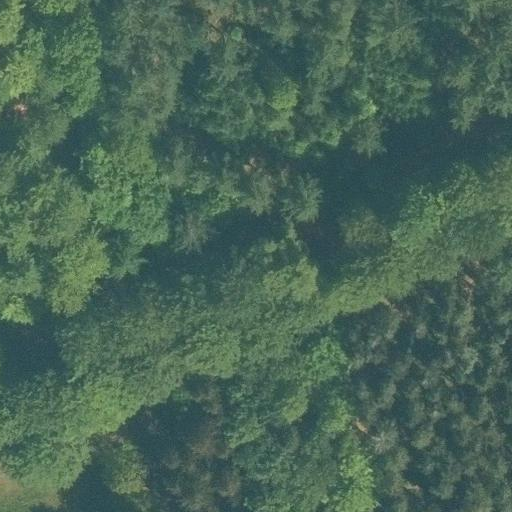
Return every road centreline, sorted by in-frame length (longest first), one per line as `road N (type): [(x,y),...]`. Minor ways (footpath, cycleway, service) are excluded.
road 1 (tertiary): [(165,511),(37,0)]
road 2 (track): [(119,328),(511,170)]
road 3 (track): [(511,242),(276,299)]
road 4 (track): [(119,328),(0,360)]
